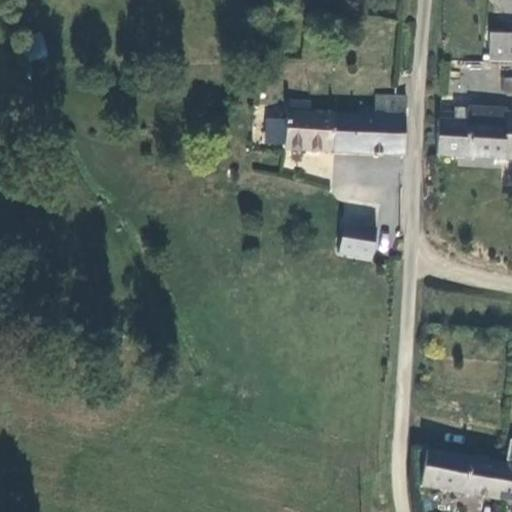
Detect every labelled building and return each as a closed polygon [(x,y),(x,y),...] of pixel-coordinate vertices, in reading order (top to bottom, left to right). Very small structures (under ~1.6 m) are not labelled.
[(511,37),(503,37),(503,65),(511,65),(511,37)] [(341,148),(411,151),(413,103),(413,96),(384,96),(380,117),(341,117),(341,148)] [(446,121),(444,155),(511,159),(511,144),(511,110),(511,108),(481,106),(480,122),(446,121)] [(294,147),(341,148),(341,117),(342,112),(295,111),(294,147)] [(339,257),(375,260),(377,228),(342,225),(339,257)] [(429,488),(511,499),(511,463),(433,452),(429,488)]
